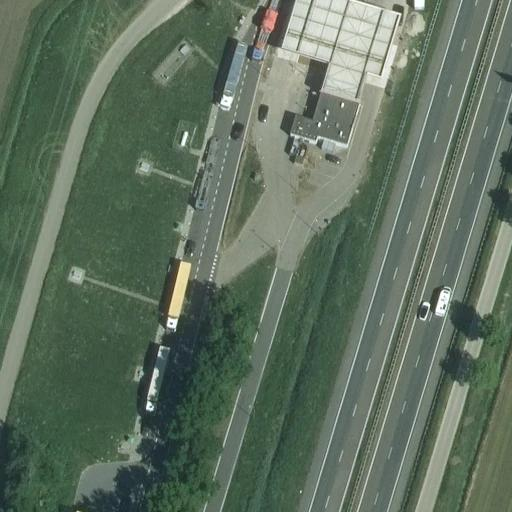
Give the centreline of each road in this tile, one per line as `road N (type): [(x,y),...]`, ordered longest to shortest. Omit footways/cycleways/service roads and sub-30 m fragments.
road 1 (motorway): [(475,0),(323,511)]
road 2 (motorway): [(370,511),(511,39)]
road 3 (unclassified): [(0,400),(85,112),(116,51),(167,0)]
road 4 (unclassified): [(423,511),(511,215)]
